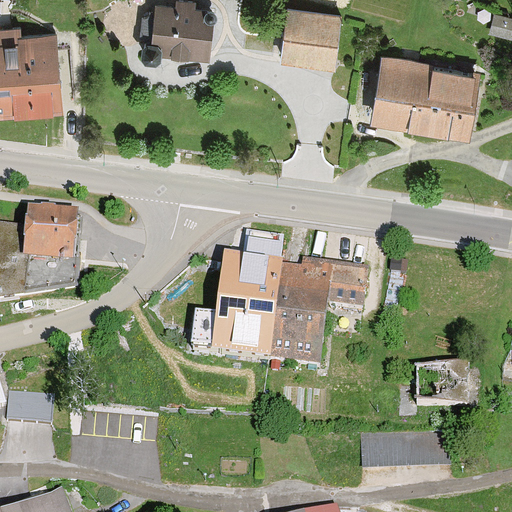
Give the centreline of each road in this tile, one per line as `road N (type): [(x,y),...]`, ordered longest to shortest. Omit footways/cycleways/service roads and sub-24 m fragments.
road 1 (secondary): [(183,190),(511,235)]
road 2 (unclassified): [(183,190),(167,248),(139,280),(92,309),(0,338)]
road 3 (secondary): [(0,164),(183,190)]
